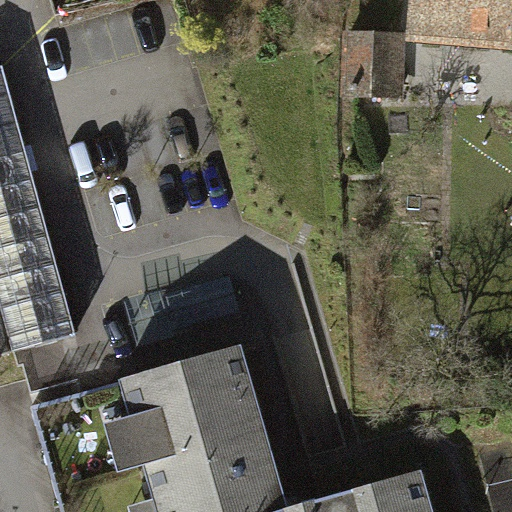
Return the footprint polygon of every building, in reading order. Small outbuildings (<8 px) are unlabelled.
[(511,44),(511,0),(417,0),(414,37),(511,44)] [(399,36),(349,35),(348,95),(398,96),(399,36)] [(0,355),(77,334),(3,66),(0,66),(0,355)] [(162,288),(122,300),(136,348),(176,337),(174,330),(240,311),(230,275),(164,295),(162,288)] [(242,347),(120,382),(157,511),(433,511),(421,471),(288,509),(242,347)] [(157,511),(120,382),(30,408),(60,511),(157,511)]
